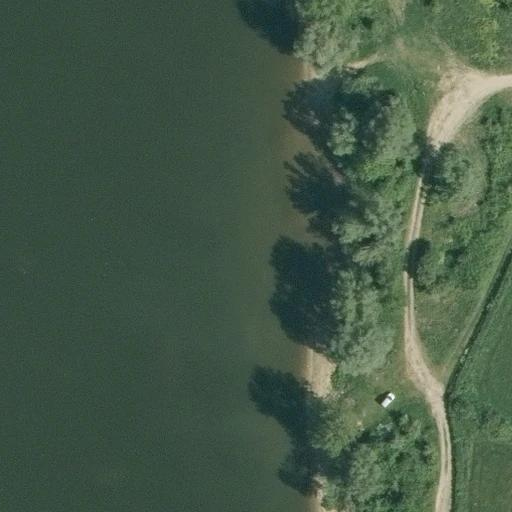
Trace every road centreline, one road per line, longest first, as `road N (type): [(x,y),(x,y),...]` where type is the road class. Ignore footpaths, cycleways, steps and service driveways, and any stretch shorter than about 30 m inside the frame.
road 1 (track): [(511,80),(475,87),(449,103),(420,182),(409,330),(419,373),(440,409)]
road 2 (track): [(511,231),(439,399),(442,511)]
road 3 (track): [(449,103),(387,0)]
